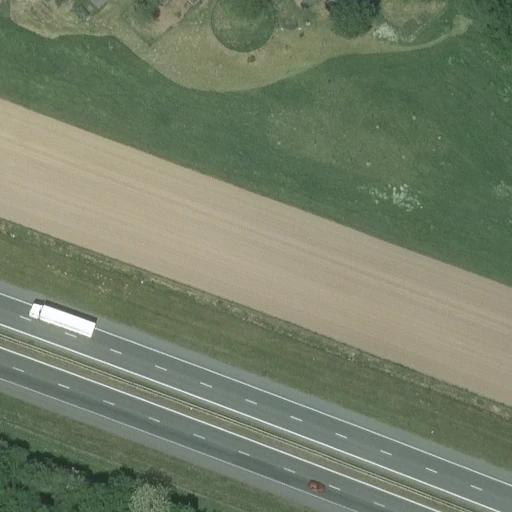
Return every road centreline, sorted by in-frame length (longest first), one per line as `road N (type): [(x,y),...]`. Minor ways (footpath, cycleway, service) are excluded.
road 1 (motorway): [(511,503),(0,309)]
road 2 (motorway): [(0,365),(392,511)]
